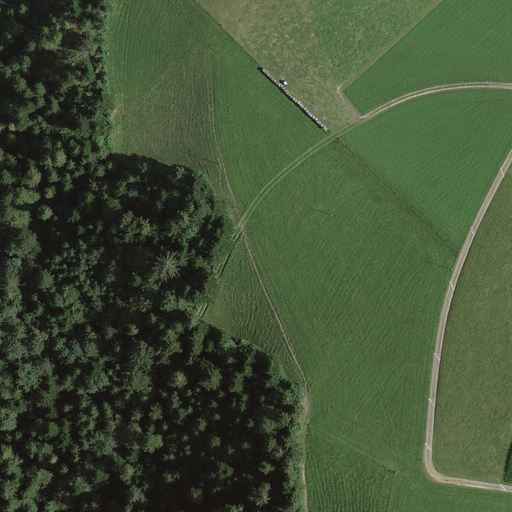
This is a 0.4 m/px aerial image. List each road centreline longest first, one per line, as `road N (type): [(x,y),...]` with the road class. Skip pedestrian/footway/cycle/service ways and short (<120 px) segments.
road 1 (track): [(511,160),(448,306),(430,459),(440,478),(511,490)]
road 2 (track): [(341,133),(426,93),(511,89)]
